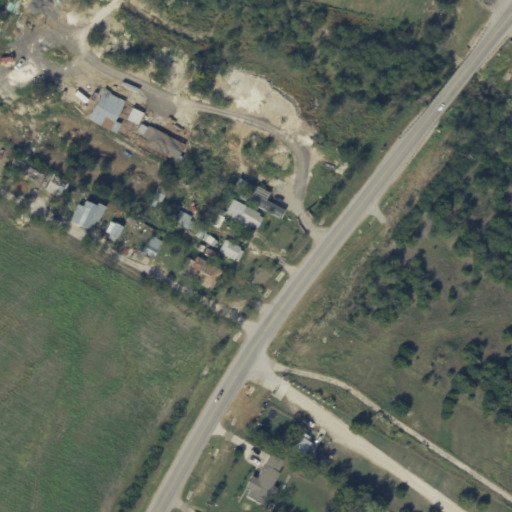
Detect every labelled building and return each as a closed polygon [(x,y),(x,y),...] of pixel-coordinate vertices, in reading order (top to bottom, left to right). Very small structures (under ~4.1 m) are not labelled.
[(119,121),(90,110),(86,120),(115,132),(119,121)] [(140,143),(174,161),(183,144),(149,126),(140,143)] [(18,167),(13,165),(16,158),(21,160),(20,161),(25,164),(23,169),(18,167)] [(44,190),(61,197),(68,183),(50,175),(44,190)] [(160,186),(168,189),(163,203),(158,202),(156,208),(145,204),(147,198),(154,200),(160,186)] [(285,211),(280,220),(240,198),(245,190),(253,194),(257,187),(270,194),(266,201),(285,211)] [(253,229),(251,228),(248,234),(238,228),(241,222),(227,215),(219,229),(207,222),(209,218),(205,216),(211,205),(227,213),(234,200),(261,215),(260,217),(264,219),(258,230),(254,227),(253,229)] [(106,208),(98,224),(96,223),(91,232),(87,230),(87,231),(74,225),(74,224),(69,221),(68,222),(58,216),(62,208),(73,214),(74,211),(79,214),(86,202),(97,207),(98,204),(106,208)] [(181,207),(172,223),(167,220),(176,205),(181,207)] [(187,215),(192,218),(191,221),(195,224),(191,231),(175,222),(181,211),(187,215)] [(135,227),(126,222),(129,217),(137,222),(135,227)] [(180,227),(176,231),(171,228),(174,223),(180,227)] [(124,228),(117,240),(108,235),(115,224),(124,228)] [(149,236),(144,241),(138,234),(143,229),(149,236)] [(207,233),(207,235),(218,242),(214,248),(202,240),(196,236),(200,229),(207,233)] [(156,254),(153,260),(141,253),(148,242),(149,242),(152,237),(162,242),(159,249),(156,254)] [(243,253),(239,261),(235,259),(234,261),(219,253),(226,241),(241,249),(240,251),(243,253)] [(220,255),(217,261),(205,255),(208,249),(220,255)] [(196,259),(222,273),(212,293),(179,275),(187,260),(194,264),(196,259)] [(311,444),(302,461),(286,452),(295,435),(299,437),(301,433),(309,437),(307,441),(311,444)] [(313,452),(317,446),(322,450),(318,456),(313,452)] [(329,452),(325,459),(320,456),(324,449),(329,452)] [(248,489),(245,488),(252,476),(257,479),(271,454),(284,462),(278,472),(280,474),(273,486),(278,489),(273,497),(268,494),(262,506),(247,497),(251,490),(248,489)]
